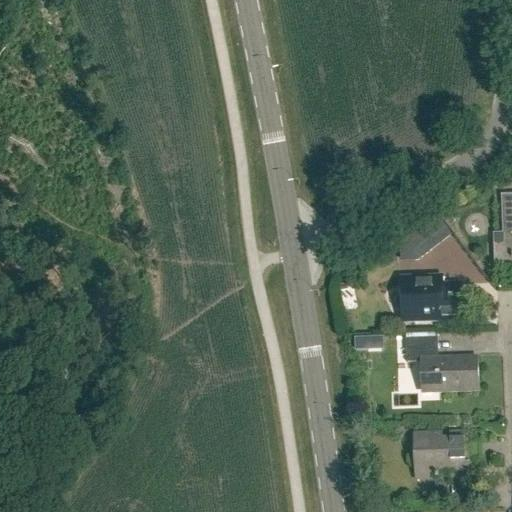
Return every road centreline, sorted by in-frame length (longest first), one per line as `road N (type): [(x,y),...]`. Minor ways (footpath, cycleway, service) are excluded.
road 1 (unclassified): [(294,251),(386,209),(490,146),(504,109),(511,25)]
road 2 (tertiary): [(334,511),(294,251)]
road 3 (tertiary): [(294,251),(246,0)]
